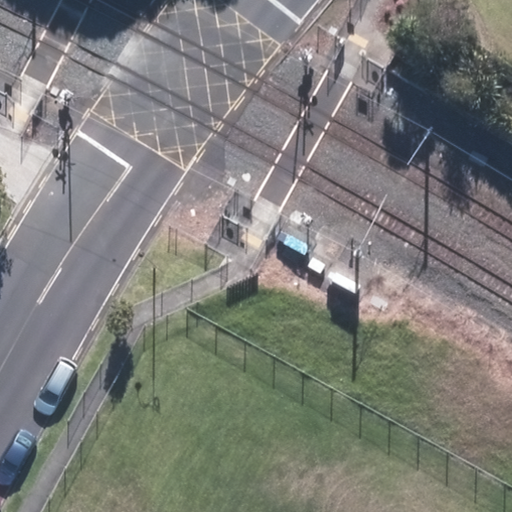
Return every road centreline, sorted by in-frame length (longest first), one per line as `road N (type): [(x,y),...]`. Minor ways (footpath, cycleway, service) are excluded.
road 1 (track): [(242,298),(511,449)]
road 2 (residential): [(40,303),(45,247),(65,199),(104,149),(145,142)]
road 3 (residential): [(145,142),(147,189),(85,272),(40,303)]
road 4 (residential): [(145,142),(234,22)]
